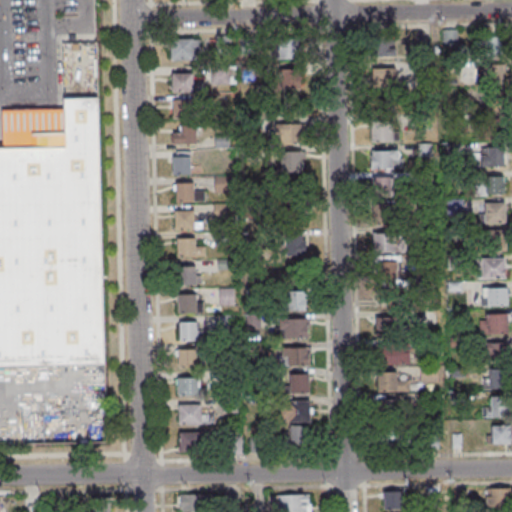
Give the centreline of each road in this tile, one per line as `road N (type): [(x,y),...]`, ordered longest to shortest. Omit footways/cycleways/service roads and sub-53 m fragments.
road 1 (residential): [(345,511),(331,0)]
road 2 (residential): [(142,511),(129,0)]
road 3 (residential): [(511,468),(0,475)]
road 4 (residential): [(511,11),(130,20)]
